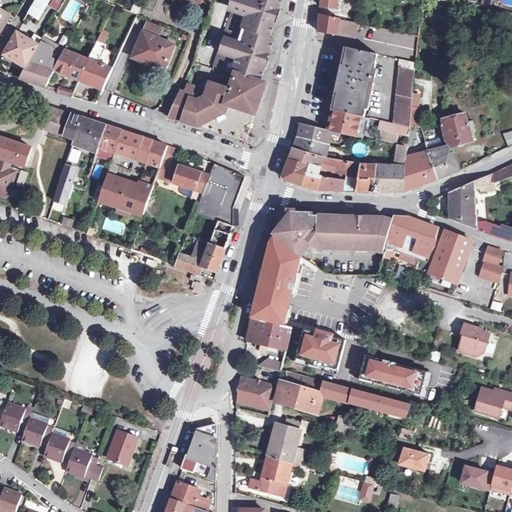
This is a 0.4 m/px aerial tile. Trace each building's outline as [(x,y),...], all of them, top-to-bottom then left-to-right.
[(37,0),(25,22),(35,27),(50,0),(37,0)] [(236,0),(236,2),(246,5),(243,12),(233,8),(230,17),(243,21),(239,33),(226,29),(224,37),(228,39),(225,46),(236,49),(234,56),(219,51),(214,65),(226,70),(252,79),(258,81),(273,38),(269,36),(281,0),(236,0)] [(334,18),(335,10),(336,0),(321,0),(321,4),(320,15),(334,18)] [(246,5),(236,2),(233,8),(243,12),(246,5)] [(0,35),(12,16),(0,8),(0,35)] [(342,12),(335,10),(334,18),(345,21),(346,16),(341,15),(342,12)] [(357,23),(345,21),(334,18),(320,15),(319,24),(318,32),(353,40),(357,23)] [(159,42),(165,29),(149,25),(133,61),(145,66),(147,62),(165,70),(174,49),(159,42)] [(79,30),(74,39),(83,44),(88,35),(79,30)] [(16,62),(29,39),(18,33),(4,56),(16,62)] [(90,84),(105,90),(115,69),(100,63),(108,46),(105,44),(107,39),(103,37),(92,60),(82,81),(90,84)] [(228,39),(224,37),(219,51),(234,56),(236,49),(225,46),(228,39)] [(27,69),(41,46),(29,39),(16,62),(27,69)] [(47,87),(56,72),(64,56),(67,51),(43,42),(41,46),(27,69),(22,77),(33,83),(47,87)] [(336,112),(361,117),(365,118),(378,55),(347,49),(343,66),(334,112),(336,112)] [(82,81),(92,60),(67,51),(64,56),(56,72),(65,75),(82,81)] [(398,67),(415,70),(415,62),(399,59),(398,67)] [(411,108),(415,70),(398,67),(393,124),(409,127),(411,108)] [(258,90),(252,79),(226,70),(223,79),(226,80),(224,86),(220,85),(211,82),(205,97),(197,102),(189,124),(198,127),(223,114),(227,105),(229,101),(245,107),(253,103),(258,90)] [(245,107),(229,101),(227,105),(239,109),(256,114),(259,104),(265,84),(258,81),(252,79),(258,90),(253,103),(245,107)] [(185,94),(180,93),(171,118),(184,122),(192,96),(195,87),(188,85),(185,94)] [(61,88),(59,94),(74,98),(77,92),(61,88)] [(189,124),(197,102),(196,98),(192,96),(184,122),(189,124)] [(55,133),(63,112),(52,108),(43,137),(46,138),(49,130),(55,133)] [(411,108),(409,127),(422,127),(423,124),(419,124),(420,108),(411,108)] [(69,114),(63,112),(55,133),(65,136),(72,115),(69,114)] [(336,112),(331,132),(357,138),(361,117),(336,112)] [(72,115),(65,136),(77,140),(84,119),(72,115)] [(450,146),(450,147),(451,149),(474,142),(472,134),(477,132),(474,122),(469,123),(467,115),(444,121),(443,129),(445,138),(446,140),(450,146)] [(99,124),(84,119),(77,140),(75,147),(77,147),(84,149),(98,154),(100,148),(107,127),(99,124)] [(409,128),(381,122),(379,130),(407,137),(409,128)] [(300,125),(299,130),(297,136),(328,144),(331,132),(300,125)] [(116,154),(124,132),(116,130),(107,127),(100,148),(116,154)] [(135,163),(138,161),(146,139),(134,135),(124,132),(116,154),(115,157),(135,163)] [(325,157),(328,144),(297,136),(296,142),(293,150),(325,157)] [(0,160),(3,161),(0,168),(0,196),(9,200),(19,175),(11,172),(13,165),(26,170),(34,150),(19,145),(20,142),(18,138),(13,137),(9,139),(9,141),(0,137),(0,160)] [(146,139),(138,161),(147,164),(155,142),(151,141),(146,139)] [(159,177),(164,163),(164,161),(169,147),(163,145),(155,142),(147,164),(149,164),(142,183),(147,185),(154,188),(159,177)] [(176,149),(169,147),(164,161),(171,163),(176,149)] [(396,169),(405,169),(406,159),(407,149),(398,147),(396,169)] [(461,171),(451,149),(450,147),(441,149),(449,175),(455,173),(461,171)] [(71,148),(67,161),(77,164),(81,151),(71,148)] [(449,175),(441,149),(430,153),(437,179),(443,177),(449,175)] [(362,164),(325,157),(293,150),(290,160),(310,166),(310,165),(326,168),(336,170),(336,172),(359,177),(361,168),(362,164)] [(437,179),(430,153),(414,157),(415,163),(421,185),(427,183),(437,179)] [(415,163),(414,157),(406,159),(405,169),(403,192),(421,185),(415,163)] [(304,185),(310,166),(290,160),(287,170),(284,177),(286,180),(293,182),(296,183),(304,185)] [(176,183),(176,184),(186,187),(196,191),(193,200),(201,203),(205,194),(212,177),(181,167),(181,169),(164,163),(159,177),(176,183)] [(92,177),(99,179),(103,167),(96,164),(92,177)] [(217,164),(212,177),(205,194),(201,203),(197,215),(219,223),(234,228),(234,211),(245,180),(244,175),(217,164)] [(511,164),(481,179),(483,191),(495,190),(494,183),(511,176),(511,164)] [(112,165),(110,171),(118,174),(120,168),(112,165)] [(319,189),(323,176),(325,170),(326,168),(310,165),(310,166),(304,185),(312,188),(315,189),(319,189)] [(405,169),(396,169),(390,169),(390,167),(377,166),(377,170),(361,168),(359,177),(357,191),(374,192),(374,194),(380,194),(380,192),(385,192),(403,192),(405,169)] [(77,170),(68,167),(63,181),(55,203),(66,207),(74,185),(79,171),(77,170)] [(118,174),(110,171),(108,177),(116,179),(118,174)] [(356,181),(347,177),(346,180),(327,177),(323,176),(319,189),(328,189),(354,191),(356,181)] [(483,191),(481,179),(474,182),(475,192),(483,191)] [(145,215),(154,188),(147,185),(142,183),(139,191),(107,180),(98,205),(102,206),(103,202),(145,215)] [(491,234),(499,237),(502,228),(476,221),(475,192),(474,182),(451,193),(451,220),(473,228),(483,232),(491,234)] [(196,191),(186,187),(183,194),(184,197),(193,200),(196,191)] [(299,256),(306,248),(303,247),(308,227),(294,225),(296,215),(297,212),(289,212),(289,215),(289,219),(275,234),(299,256)] [(325,217),(311,216),(311,212),(305,212),(297,212),(296,215),(294,225),(308,227),(303,247),(306,248),(308,245),(318,253),(324,248),(325,217)] [(392,230),(386,250),(429,263),(440,228),(407,217),(395,216),(394,221),(391,230),(392,230)] [(325,217),(324,248),(338,248),(339,218),(325,217)] [(352,218),(339,218),(338,248),(342,249),(352,218)] [(391,230),(394,221),(364,219),(352,218),(342,249),(386,250),(392,230),(391,230)] [(74,224),(64,220),(63,226),(72,229),(74,224)] [(214,237),(211,245),(226,250),(230,239),(234,228),(219,223),(217,229),(209,226),(206,234),(214,237)] [(440,228),(429,263),(433,264),(443,239),(439,238),(442,229),(440,228)] [(511,233),(511,231),(502,228),(499,237),(510,241),(511,233)] [(439,238),(443,239),(433,264),(430,273),(458,284),(474,240),(446,231),(442,229),(439,238)] [(249,317),(284,324),(299,256),(271,235),(249,317)] [(201,242),(198,248),(208,252),(211,245),(201,242)] [(208,252),(198,248),(197,253),(207,256),(205,261),(197,258),(195,259),(181,254),(176,268),(196,275),(199,276),(202,268),(218,273),(219,269),(224,256),(226,250),(211,245),(208,252)] [(502,250),(489,246),(484,260),(486,260),(498,265),(502,250)] [(498,265),(486,260),(480,275),(498,282),(500,277),(503,267),(498,265)] [(500,311),(502,303),(492,301),(490,309),(500,311)] [(258,343),(286,351),(291,329),(252,319),(250,327),(248,340),(258,343)] [(484,330),(465,325),(463,334),(465,335),(459,351),(477,357),(485,353),(491,334),(483,332),(484,330)] [(286,351),(258,343),(257,346),(257,347),(258,349),(271,353),(273,353),(275,352),(283,354),(285,355),(286,351)] [(288,371),(292,373),(321,380),(326,365),(292,356),(288,371)] [(279,371),(281,361),(267,358),(259,366),(279,371)] [(361,379),(427,395),(432,374),(366,358),(361,379)] [(340,369),(326,365),(321,380),(336,384),(340,369)] [(353,389),(336,384),(321,380),(292,373),(289,383),(320,391),(319,394),(349,402),(353,389)] [(270,382),(263,380),(262,383),(257,381),(258,379),(248,377),(247,379),(241,378),(239,388),(239,390),(238,400),(269,409),(275,386),(270,385),(270,382)] [(314,413),(319,394),(320,391),(289,383),(283,405),(314,413)] [(511,408),(511,394),(502,391),(501,394),(495,392),(483,388),(479,399),(481,399),(479,405),(478,404),(475,411),(499,418),(502,407),(511,410),(511,408)] [(55,427),(30,418),(32,412),(9,403),(0,400),(0,423),(1,424),(15,429),(25,432),(23,439),(38,445),(48,448),(45,454),(60,460),(70,464),(68,470),(81,475),(92,479),(97,465),(99,458),(75,449),(77,442),(53,433),(55,427)] [(340,433),(344,419),(339,418),(335,432),(340,433)] [(298,429),(277,423),(268,456),(292,463),(296,450),(300,434),(308,436),(309,435),(313,436),(316,424),(301,420),(298,429)] [(217,481),(217,424),(207,427),(199,429),(185,470),(217,481)] [(400,437),(410,438),(412,430),(401,429),(400,437)] [(107,459),(127,466),(137,438),(118,430),(107,459)] [(429,454),(405,448),(401,465),(425,471),(429,454)] [(304,452),(296,450),(292,463),(299,465),(301,465),(304,452)] [(292,463),(268,456),(262,477),(286,484),(291,467),(292,463)] [(104,468),(97,465),(92,479),(99,481),(104,468)] [(487,472),(466,466),(461,483),(483,488),(487,472)] [(505,470),(496,467),(490,490),(510,495),(510,492),(511,486),(511,470),(505,469),(505,470)] [(172,498),(213,511),(216,511),(216,506),(199,500),(202,490),(182,483),(186,474),(182,472),(176,490),(172,498)] [(340,476),(335,499),(358,504),(362,481),(340,476)] [(282,498),(286,484),(262,477),(261,481),(252,479),(249,489),(282,498)] [(0,493),(0,510),(5,511),(16,511),(23,494),(17,492),(5,488),(3,495),(0,493)] [(389,493),(384,510),(390,511),(392,511),(397,495),(389,493)] [(213,511),(172,498),(169,507),(167,511),(213,511)]
